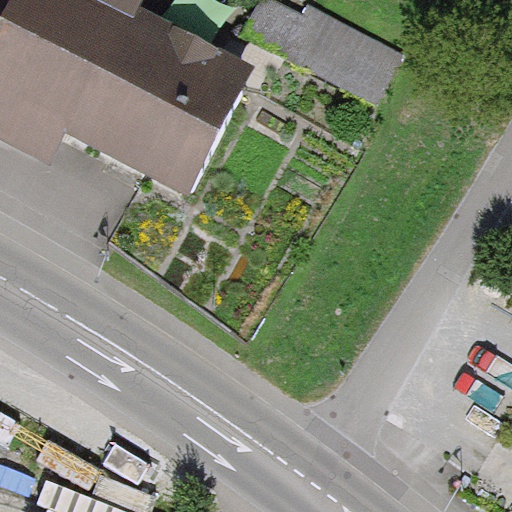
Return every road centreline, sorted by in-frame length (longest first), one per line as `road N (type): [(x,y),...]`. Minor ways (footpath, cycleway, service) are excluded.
road 1 (residential): [(305,474),(377,377),(511,155)]
road 2 (secondary): [(305,474),(0,279)]
